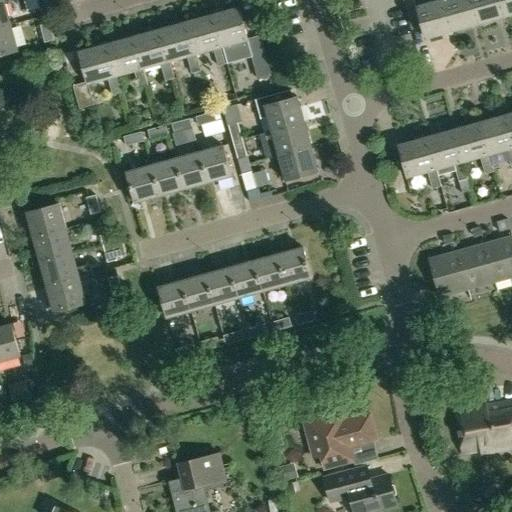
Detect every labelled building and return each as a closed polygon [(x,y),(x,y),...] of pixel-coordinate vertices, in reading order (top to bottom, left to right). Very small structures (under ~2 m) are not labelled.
[(49,7),(47,0),(37,0),(40,10),(49,7)] [(423,0),(413,0),(415,5),(424,37),(452,30),(444,0),(435,0),(425,3),(423,0)] [(444,0),(452,30),(479,22),(472,0),(444,0)] [(472,0),(479,22),(505,15),(501,0),(472,0)] [(511,0),(501,0),(505,15),(511,12),(511,0)] [(0,28),(11,26),(4,1),(0,1),(0,28)] [(248,39),(239,8),(213,15),(226,64),(253,56),(248,39)] [(213,15),(186,22),(195,54),(196,54),(214,49),(218,66),(226,64),(213,15)] [(196,54),(195,54),(186,22),(160,30),(168,61),(170,61),(187,56),(192,73),(201,71),(196,54)] [(45,43),(55,40),(50,23),(40,25),(45,43)] [(0,55),(18,50),(11,26),(0,28),(0,55)] [(160,30),(133,37),(141,69),(143,68),(161,63),(165,81),(174,78),(170,61),(168,61),(160,30)] [(260,35),(248,39),(253,56),(265,53),(260,35)] [(133,37),(106,44),(115,76),(117,75),(134,71),(139,88),(148,85),(143,68),(141,69),(133,37)] [(115,76),(106,44),(79,52),(87,82),(88,84),(88,83),(108,78),(113,95),(121,93),(117,75),(115,76)] [(87,82),(73,86),(79,109),(94,105),(88,83),(88,84),(87,82)] [(260,119),(268,117),(272,131),(304,122),(297,96),(293,97),(291,89),(255,99),(260,119)] [(216,121),(214,112),(195,116),(198,126),(216,121)] [(511,139),(505,115),(478,123),(488,154),(489,154),(506,149),(511,167),(511,166),(511,139)] [(174,133),(192,127),(190,118),(171,123),(174,133)] [(232,142),(242,139),(237,122),(228,125),(232,142)] [(304,122),(272,131),(260,134),(267,158),(278,155),(311,146),(304,122)] [(461,162),(462,162),(480,157),(485,174),(494,171),(489,154),(488,154),(478,123),(452,130),(461,162)] [(150,139),(168,134),(166,125),(147,130),(150,139)] [(452,130),(425,138),(434,170),(436,169),(438,177),(455,171),(462,193),(471,190),(467,179),(462,162),(461,162),(452,130)] [(144,141),(142,131),(123,136),(126,146),(144,141)] [(425,138),(398,145),(407,177),(426,172),(431,189),(440,187),(438,177),(436,169),(434,170),(425,138)] [(242,139),(232,142),(237,159),(247,156),(242,139)] [(199,151),(207,183),(231,176),(223,145),(199,151)] [(311,146),(278,155),(286,181),(318,172),(311,146)] [(183,189),(207,183),(199,151),(175,158),(183,189)] [(183,189),(175,158),(151,164),(159,196),(183,189)] [(135,202),(159,196),(151,164),(127,171),(135,202)] [(251,171),(241,174),(246,191),(255,188),(251,171)] [(86,197),(91,215),(101,212),(96,194),(86,197)] [(27,212),(34,237),(67,229),(60,203),(27,212)] [(103,245),(113,242),(108,225),(98,228),(103,245)] [(40,262),(73,253),(67,229),(34,237),(40,262)] [(511,236),(485,244),(495,281),(511,276),(511,236)] [(118,260),(113,242),(103,245),(107,262),(118,260)] [(485,244),(457,252),(468,289),(495,281),(485,244)] [(278,253),(287,285),(311,278),(302,246),(278,253)] [(440,296),(468,289),(457,252),(430,259),(440,296)] [(73,253),(40,262),(47,287),(80,278),(93,275),(90,265),(77,269),(73,253)] [(287,285),(278,253),(254,260),(263,291),(287,285)] [(263,291),(254,260),(230,266),(239,298),(263,291)] [(239,298),(230,266),(207,273),(215,305),(239,298)] [(183,280),(191,311),(215,305),(207,273),(183,280)] [(108,278),(112,295),(122,293),(118,275),(108,278)] [(87,303),(80,278),(47,287),(54,312),(87,303)] [(191,311),(183,280),(159,286),(167,318),(191,311)] [(313,310),(295,315),(297,325),(316,320),(313,310)] [(289,316),(271,322),(274,332),(292,326),(289,316)] [(0,326),(0,361),(20,356),(11,323),(0,326)] [(265,323),(247,328),(250,338),(268,333),(265,323)] [(241,330),(223,335),(226,345),(244,339),(241,330)] [(217,336),(199,341),(202,351),(220,346),(217,336)] [(193,343),(175,348),(178,358),(196,353),(193,343)] [(30,392),(12,396),(14,406),(32,401),(30,392)] [(511,401),(455,412),(463,455),(511,445),(511,401)] [(351,446),(373,441),(379,440),(372,412),(345,419),(343,411),(305,420),(314,457),(322,455),(325,468),(355,461),(351,446)] [(210,511),(205,490),(223,486),(222,480),(226,480),(220,453),(178,462),(181,477),(169,480),(175,511),(221,511),(221,509),(210,511)] [(391,484),(389,474),(360,482),(356,468),(324,477),(331,502),(351,497),(354,511),(373,511),(374,511),(397,505),(395,496),(396,493),(394,485),(391,484)]
